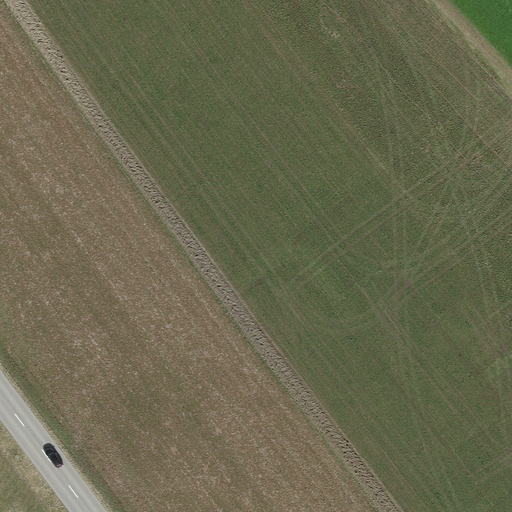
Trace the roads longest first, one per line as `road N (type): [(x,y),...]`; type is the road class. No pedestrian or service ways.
road 1 (tertiary): [(85,511),(0,398)]
road 2 (track): [(429,0),(511,87)]
